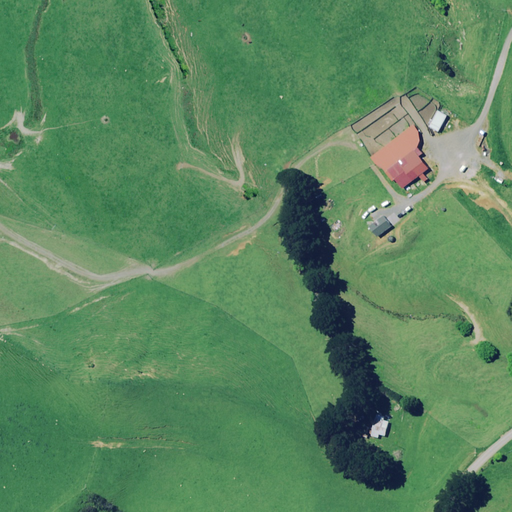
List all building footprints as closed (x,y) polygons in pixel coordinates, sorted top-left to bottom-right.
[(449,115),(439,110),(431,126),(441,131),(449,115)] [(404,189),(415,181),(421,176),(426,182),(430,179),(426,173),(432,169),(423,157),(426,155),(421,148),(423,137),(415,125),(372,157),(378,164),(386,169),(395,182),(398,180),(404,189)] [(379,195),(377,191),(370,195),(373,199),(379,195)] [(391,227),(387,222),(375,232),(379,237),(391,227)] [(372,430),(371,434),(372,435),(372,436),(379,438),(381,434),(387,436),(391,421),(386,420),(388,416),(379,414),(374,431),(372,430)] [(368,434),(371,427),(366,425),(362,435),(369,438),(370,435),(368,434)]
